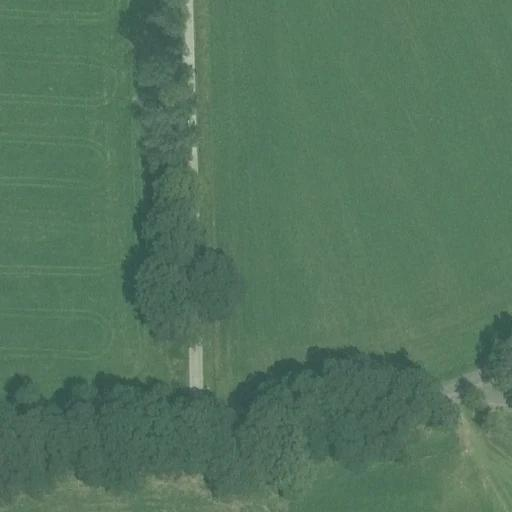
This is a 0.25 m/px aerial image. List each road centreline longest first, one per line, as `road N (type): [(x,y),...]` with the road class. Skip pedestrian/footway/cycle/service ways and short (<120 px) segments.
road 1 (unclassified): [(197,442),(187,0)]
road 2 (unclassified): [(197,442),(375,412),(511,359)]
road 3 (unclassified): [(0,456),(197,442)]
